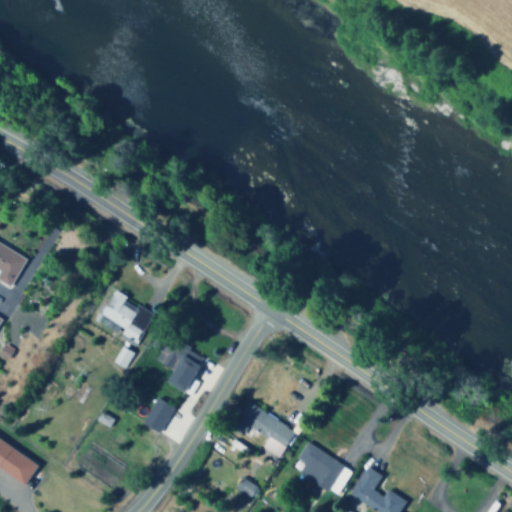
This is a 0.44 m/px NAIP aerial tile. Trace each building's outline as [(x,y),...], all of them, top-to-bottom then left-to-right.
[(0,282),(7,286),(23,256),(0,243),(0,282)] [(149,310),(108,293),(98,316),(121,326),(117,335),(135,342),(149,310)] [(169,370),(162,381),(179,392),(201,356),(167,336),(153,359),(169,370)] [(138,423),(156,432),(170,406),(153,397),(138,423)] [(292,427),(242,403),(230,429),(240,434),(244,427),(283,446),(292,427)] [(275,458),(282,449),(265,437),(259,446),(275,458)] [(35,464),(0,441),(0,470),(21,484),(35,464)] [(335,494),(350,468),(303,443),(289,469),(335,494)] [(376,511),(397,511),(404,500),(385,488),(381,495),(371,489),(380,474),(364,465),(347,495),(376,511)] [(232,486),(250,498),(257,488),(239,476),(232,486)]
